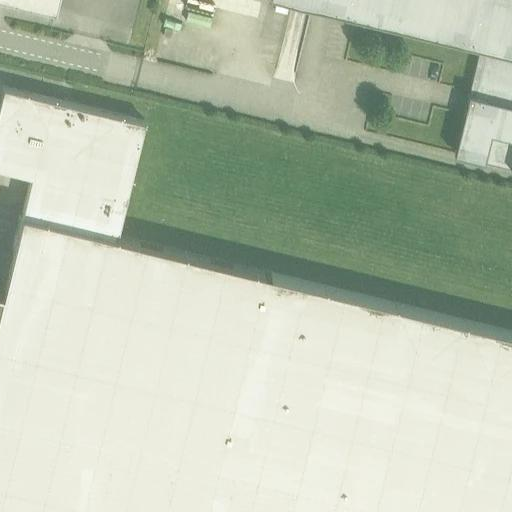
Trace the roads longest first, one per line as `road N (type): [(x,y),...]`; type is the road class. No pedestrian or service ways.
road 1 (unclassified): [(308,121),(511,173)]
road 2 (unclassified): [(0,39),(192,88)]
road 3 (unclassified): [(450,95),(323,62)]
road 4 (unclassified): [(192,88),(308,121)]
